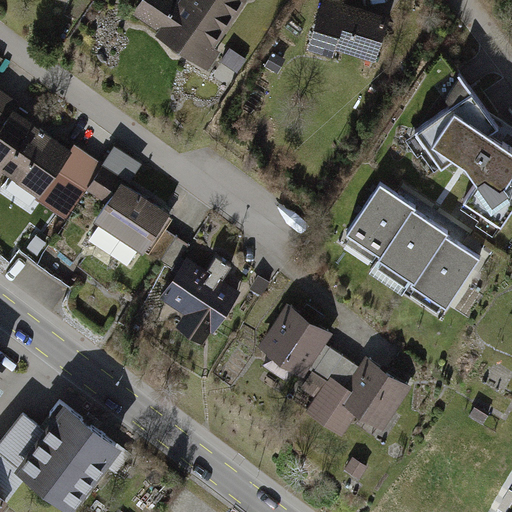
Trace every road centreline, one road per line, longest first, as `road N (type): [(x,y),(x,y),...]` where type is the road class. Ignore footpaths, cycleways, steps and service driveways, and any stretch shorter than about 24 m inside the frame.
road 1 (residential): [(0,38),(285,244)]
road 2 (tertiary): [(0,306),(270,511)]
